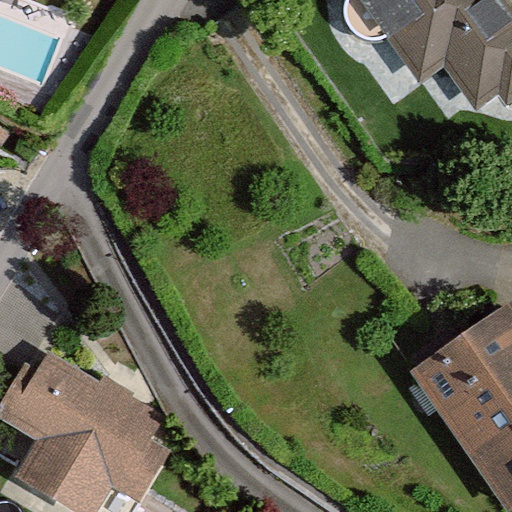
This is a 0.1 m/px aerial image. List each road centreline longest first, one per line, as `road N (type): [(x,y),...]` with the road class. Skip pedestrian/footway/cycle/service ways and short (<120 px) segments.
road 1 (residential): [(292,511),(235,473),(199,435),(54,176)]
road 2 (residential): [(159,0),(54,176)]
